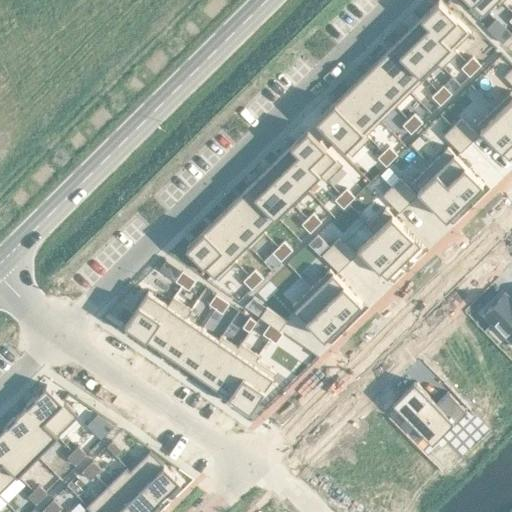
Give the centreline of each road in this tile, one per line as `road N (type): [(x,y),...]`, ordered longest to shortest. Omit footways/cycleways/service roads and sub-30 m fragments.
road 1 (residential): [(393,0),(62,328)]
road 2 (residential): [(246,455),(511,199)]
road 3 (tertiary): [(254,0),(0,249)]
road 4 (residential): [(62,328),(246,455)]
